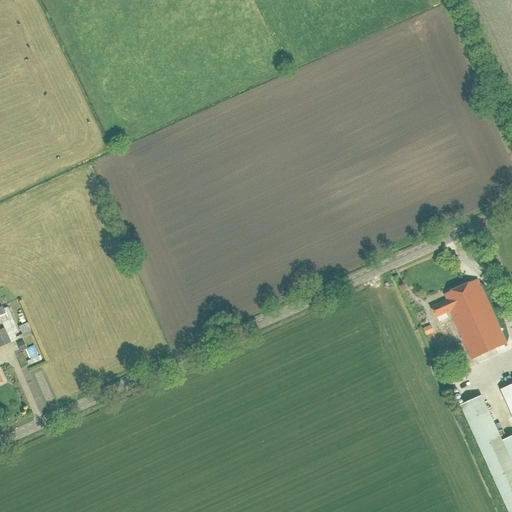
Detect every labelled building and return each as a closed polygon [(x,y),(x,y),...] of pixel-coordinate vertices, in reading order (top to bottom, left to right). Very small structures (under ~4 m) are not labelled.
[(446,302),(432,308),(437,319),(450,313),(472,361),(506,345),(477,281),(444,296),(446,302)] [(428,306),(443,300),(440,295),(426,301),(428,306)] [(14,335),(3,309),(2,307),(0,308),(0,325),(2,324),(3,328),(0,329),(0,347),(17,340),(14,335)] [(14,335),(18,333),(7,307),(3,309),(14,335)] [(26,348),(22,341),(17,343),(20,351),(26,348)] [(28,366),(41,360),(39,356),(26,362),(28,366)] [(511,511),(511,386),(501,391),(511,415),(511,436),(502,441),(483,398),(461,408),(508,511),(511,511)]
